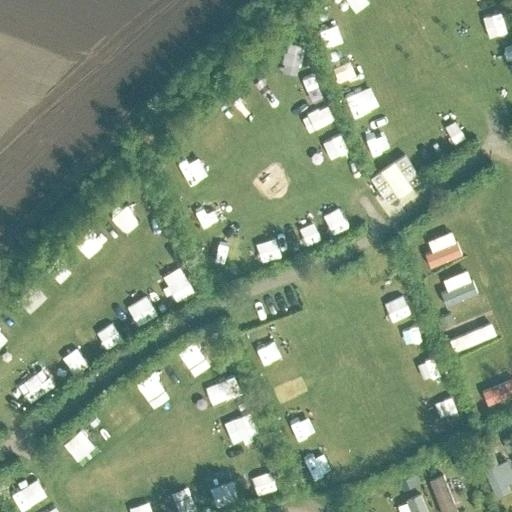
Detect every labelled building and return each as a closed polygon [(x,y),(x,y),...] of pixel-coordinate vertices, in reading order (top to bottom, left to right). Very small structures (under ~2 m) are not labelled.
[(388,36),(396,52),(412,44),(405,28),(388,36)] [(323,151),(338,147),(334,134),(319,138),(323,151)] [(383,197),(386,201),(420,178),(403,152),(368,176),(379,192),(375,195),(379,200),(383,197)] [(275,163),(254,178),(265,193),(286,178),(275,163)] [(185,169),(164,176),(170,195),(191,188),(185,169)] [(117,202),(132,193),(126,183),(111,193),(117,202)] [(200,200),(178,210),(189,233),(211,223),(200,200)] [(62,244),(80,260),(100,238),(82,222),(62,244)] [(414,265),(445,265),(446,250),(414,250),(414,265)] [(407,291),(401,280),(392,285),(397,295),(407,291)] [(317,308),(340,298),(333,281),(310,291),(317,308)] [(465,293),(431,293),(431,307),(465,307),(465,293)] [(450,312),(438,317),(442,326),(454,321),(450,312)] [(199,353),(213,342),(205,330),(190,341),(199,353)] [(129,379),(148,404),(166,391),(148,365),(129,379)] [(470,392),(473,407),(499,402),(496,387),(470,392)] [(104,426),(119,413),(104,396),(89,410),(104,426)] [(241,406),(224,416),(234,434),(251,424),(241,406)] [(488,416),(484,406),(474,411),(478,421),(488,416)] [(511,433),(511,432),(503,436),(508,448),(511,446),(511,433)] [(511,469),(503,441),(488,446),(499,479),(511,474),(511,469)] [(465,451),(453,457),(457,466),(470,461),(465,451)] [(486,451),(475,455),(490,491),(501,486),(486,451)] [(415,471),(398,479),(402,488),(419,480),(415,471)] [(440,471),(425,475),(435,511),(446,511),(452,510),(440,471)]
